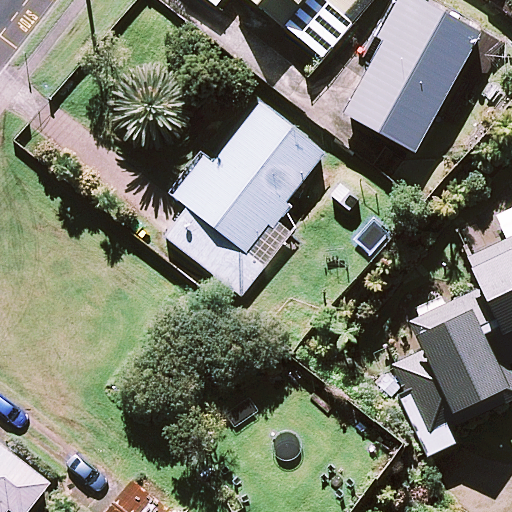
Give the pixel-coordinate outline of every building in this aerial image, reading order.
[(199,0),(216,14),(226,0),(199,0)] [(247,0),(321,61),(371,0),(247,0)] [(483,36),(416,0),(409,0),(347,117),(419,155),(483,36)] [(292,235),(280,225),(295,207),(289,202),(325,158),(264,109),(218,165),(210,159),(178,198),(191,208),(167,238),(242,298),(292,235)] [(511,210),(461,239),(486,286),(411,327),(423,348),(391,366),(438,454),(462,441),(451,421),(511,388),(511,375),(508,369),(511,367),(511,210)] [(288,362),(319,322),(286,297),(256,336),(288,362)] [(31,511),(51,487),(0,447),(0,511),(10,511),(12,511),(13,511),(31,511)] [(167,511),(135,485),(112,511),(167,511)]
